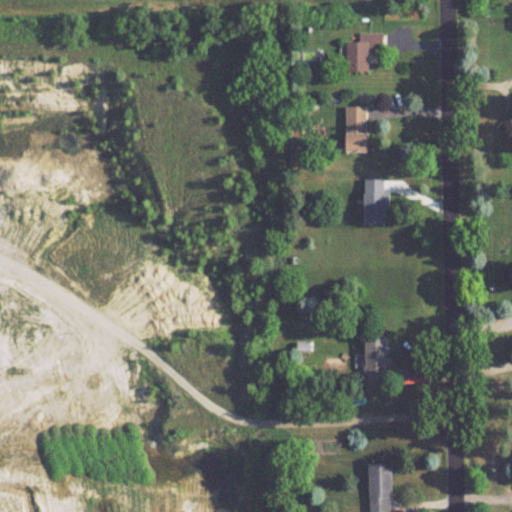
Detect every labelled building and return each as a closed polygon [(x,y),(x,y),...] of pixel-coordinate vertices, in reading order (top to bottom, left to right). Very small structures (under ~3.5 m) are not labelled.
[(350,72),(373,72),(373,52),(385,52),(385,31),(361,31),(361,41),(350,41),(350,72)] [(352,106),(352,153),(373,153),(373,106),(352,106)] [(389,179),(365,179),(365,224),(389,224),(389,179)] [(389,384),(388,338),(366,338),(367,384),(389,384)] [(395,511),(395,464),(372,464),(372,511),(395,511)]
